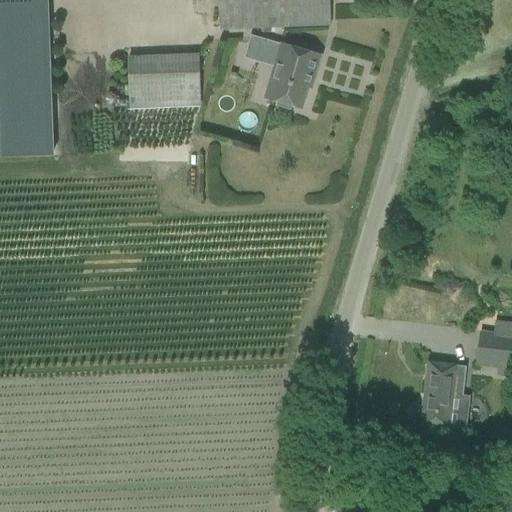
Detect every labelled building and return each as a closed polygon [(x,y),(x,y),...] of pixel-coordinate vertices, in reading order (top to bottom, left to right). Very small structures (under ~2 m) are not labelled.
[(44,0),(0,0),(0,149),(49,148),(44,0)] [(218,0),(219,30),(309,27),(329,26),(328,0),(218,0)] [(250,36),(243,59),(278,69),(269,100),(277,102),(276,107),(289,111),(292,107),(299,109),(308,78),(312,80),(319,56),(250,36)] [(126,57),(128,110),(201,107),(198,55),(126,57)] [(511,324),(494,322),(492,333),(479,332),(475,365),(497,368),(496,377),(511,378),(511,324)] [(420,426),(440,428),(448,429),(456,366),(428,363),(420,426)]
